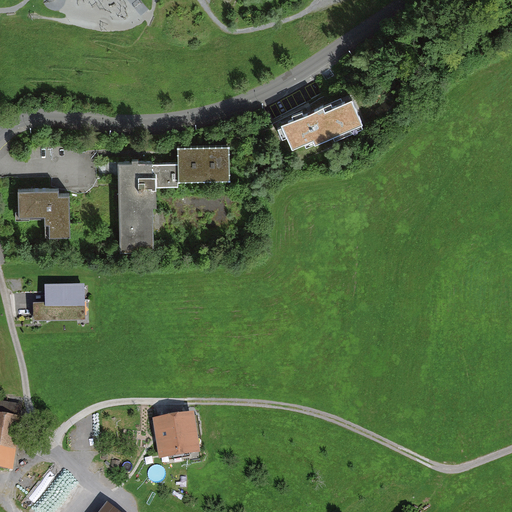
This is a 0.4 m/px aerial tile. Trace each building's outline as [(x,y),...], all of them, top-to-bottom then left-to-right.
[(333,104),(284,125),(296,151),(363,122),(354,101),(336,109),(333,104)] [(231,148),(179,149),(179,163),(179,182),(231,181),(231,148)] [(153,163),(119,164),(120,253),(154,252),(153,208),(157,207),(157,187),(157,178),(153,178),(153,163)] [(157,178),(157,187),(180,187),(179,182),(179,163),(153,163),(153,178),(157,178)] [(58,190),(17,190),(17,216),(46,215),(46,236),(70,236),(70,196),(58,196),(58,190)] [(83,286),(47,287),(47,303),(35,304),(36,319),(84,317),(83,286)] [(19,410),(0,407),(0,471),(10,473),(19,410)] [(191,414),(158,419),(164,454),(196,449),(191,414)] [(100,511),(118,511),(107,503),(100,511)]
